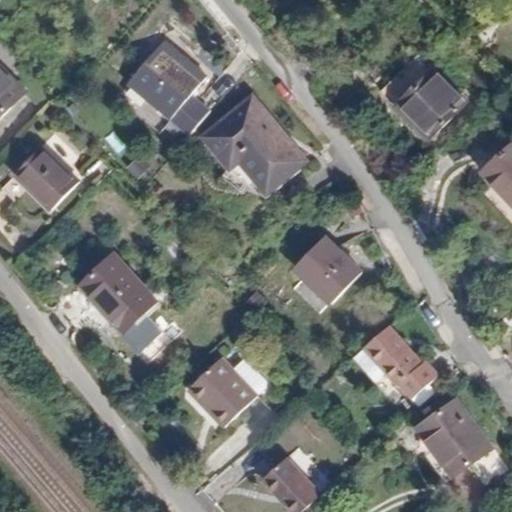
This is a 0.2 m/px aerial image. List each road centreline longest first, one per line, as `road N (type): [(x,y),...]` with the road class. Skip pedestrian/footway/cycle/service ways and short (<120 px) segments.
road 1 (residential): [(225,0),(278,75),(336,107),(511,377)]
road 2 (residential): [(0,258),(200,511)]
